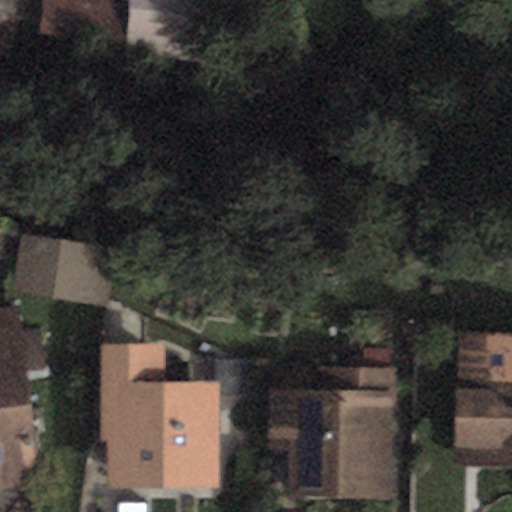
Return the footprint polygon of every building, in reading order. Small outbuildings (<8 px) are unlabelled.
[(201,44),(205,0),(0,0),(0,46),(4,48),(14,13),(126,37),(201,44)] [(101,293),(106,253),(35,244),(30,284),(101,293)] [(0,435),(32,432),(16,310),(0,312),(0,435)] [(461,447),(511,448),(511,346),(493,346),(493,371),(463,370),(461,447)] [(120,470),(205,470),(205,392),(156,392),(156,351),(108,352),(108,429),(121,429),(120,470)] [(296,476),(380,477),(380,397),(391,388),(391,372),(300,371),(299,401),(277,401),(276,436),(299,436),(296,476)] [(0,474),(29,471),(37,451),(35,432),(32,432),(0,435),(0,474)]
